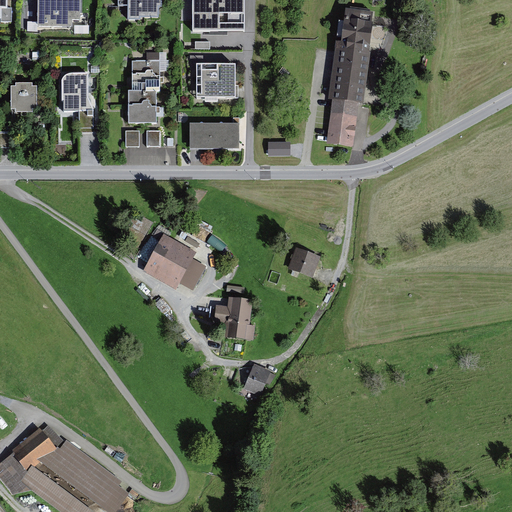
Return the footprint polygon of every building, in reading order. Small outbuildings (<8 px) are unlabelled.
[(7,0),(0,0),(0,19),(1,20),(2,24),(12,24),(12,9),(8,9),(7,0)] [(71,0),(35,0),(36,30),(71,29),(71,20),(78,19),(78,6),(72,7),(71,0)] [(148,0),(149,0),(126,0),(126,19),(157,19),(157,9),(161,9),(160,0),(148,0)] [(237,2),(192,3),(192,35),(238,34),(237,2)] [(344,15),(341,47),(367,49),(371,17),(344,15)] [(341,47),(336,46),(329,100),(361,103),(367,49),(341,47)] [(133,65),(133,95),(155,95),(164,95),(164,57),(156,57),(156,65),(133,65)] [(192,64),(192,105),(237,105),(237,64),(192,64)] [(79,117),(78,133),(96,134),(96,111),(88,100),(88,76),(62,77),(63,116),(79,117)] [(35,87),(10,87),(10,115),(35,115),(35,87)] [(133,95),(128,94),(128,125),(155,126),(155,95),(133,95)] [(331,115),(327,145),(351,148),(355,118),(331,115)] [(239,151),(239,127),(189,127),(189,151),(239,151)] [(139,133),(126,133),(126,149),(139,149),(139,133)] [(12,134),(0,135),(0,149),(13,149),(12,134)] [(159,134),(145,134),(146,150),(159,150),(159,134)] [(326,211),(325,224),(340,225),(341,212),(326,211)] [(134,221),(124,243),(139,249),(149,228),(134,221)] [(194,254),(163,237),(145,271),(176,287),(194,254)] [(318,260),(296,251),(288,270),(310,279),(318,260)] [(226,307),(213,305),(211,322),(224,324),(223,335),(252,340),(254,329),(247,328),(251,301),(228,298),(226,307)] [(271,375),(255,368),(246,389),(263,396),(271,375)] [(53,455),(38,434),(12,453),(26,473),(53,455)] [(117,511),(124,503),(57,454),(34,485),(70,511),(117,511)]
